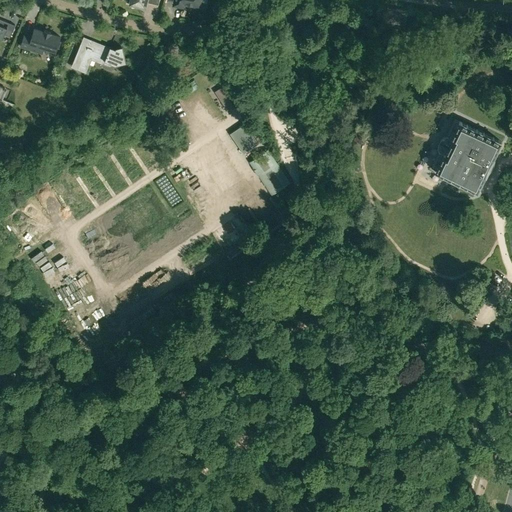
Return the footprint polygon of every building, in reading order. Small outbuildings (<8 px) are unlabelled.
[(405,25),(407,10),(387,7),(385,22),(405,25)] [(0,37),(2,38),(4,33),(10,36),(14,24),(0,18),(0,37)] [(24,33),(20,46),(41,53),(43,47),(55,51),(56,47),(59,48),(61,40),(58,40),(59,36),(34,28),(31,35),(24,33)] [(104,62),(105,60),(115,65),(125,62),(122,46),(115,48),(115,49),(109,46),(109,47),(90,39),(88,44),(81,41),(76,53),(83,56),(77,69),(85,72),(91,57),(104,62)] [(214,91),(228,112),(235,108),(221,87),(214,91)] [(440,149),(432,168),(477,189),(502,138),(456,116),(448,134),(447,134),(446,134),(445,134),(444,135),(443,135),(443,136),(442,136),(442,137),(439,143),(439,144),(438,145),(438,146),(439,146),(439,147),(439,148),(440,149)] [(224,118),(218,122),(222,128),(228,124),(224,118)] [(259,143),(245,123),(230,133),(244,153),(259,143)] [(272,195),(277,191),(290,182),(268,149),(249,162),(272,195)]
